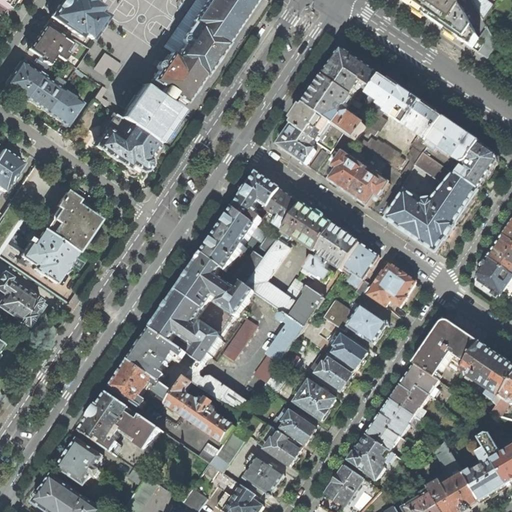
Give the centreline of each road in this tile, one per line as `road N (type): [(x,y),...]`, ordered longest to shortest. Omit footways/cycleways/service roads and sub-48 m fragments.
road 1 (secondary): [(0,505),(181,239)]
road 2 (residential): [(449,284),(294,511)]
road 3 (secondary): [(149,216),(0,436)]
road 4 (residential): [(247,144),(449,284)]
road 5 (secondary): [(511,118),(342,2)]
road 6 (residential): [(149,216),(0,114)]
road 7 (secondary): [(247,144),(342,2)]
road 8 (secondary): [(297,0),(213,122)]
